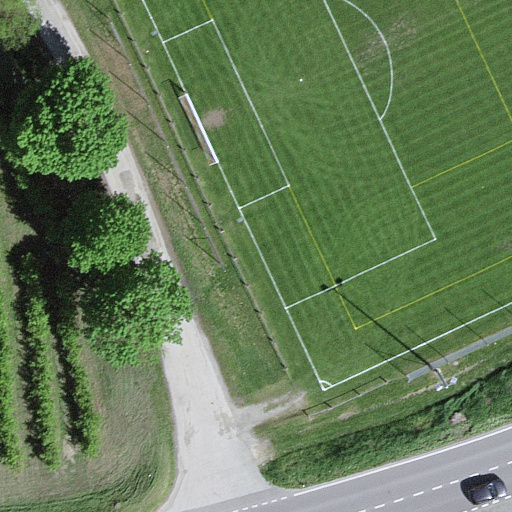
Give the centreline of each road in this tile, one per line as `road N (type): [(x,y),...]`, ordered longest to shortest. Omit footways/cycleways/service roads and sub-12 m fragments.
road 1 (unclassified): [(231,511),(76,81),(28,0)]
road 2 (tertiary): [(345,511),(511,458)]
